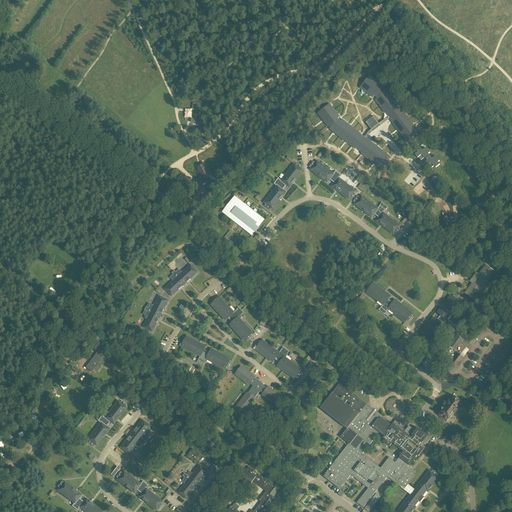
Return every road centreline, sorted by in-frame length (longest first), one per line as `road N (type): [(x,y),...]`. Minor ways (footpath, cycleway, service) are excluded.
road 1 (track): [(385,0),(326,60),(260,86),(220,136),(152,188)]
road 2 (track): [(0,403),(79,301),(128,291),(179,246),(199,246)]
road 3 (track): [(511,160),(389,0)]
road 4 (track): [(152,188),(0,75)]
road 5 (track): [(128,0),(200,165)]
road 6 (track): [(142,197),(0,88)]
road 7 (track): [(54,115),(138,0)]
